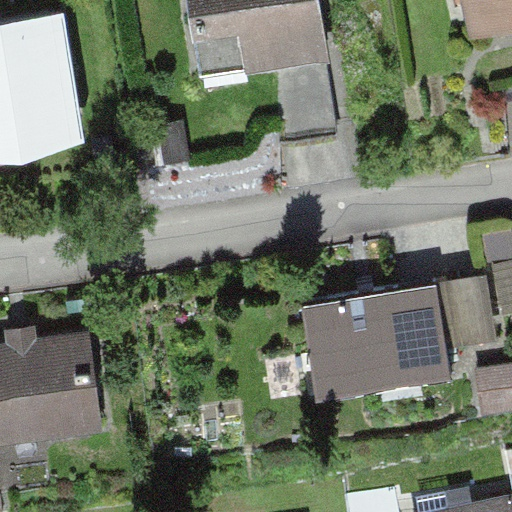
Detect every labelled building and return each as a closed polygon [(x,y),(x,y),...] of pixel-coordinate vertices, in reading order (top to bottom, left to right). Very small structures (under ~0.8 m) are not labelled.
[(321,0),(192,0),(204,72),(280,59),(283,134),(341,126),(321,0)] [(511,36),(511,0),(476,0),(488,43),(511,36)] [(67,4),(0,14),(0,126),(84,114),(67,4)] [(436,290),(307,313),(321,397),(451,374),(436,290)] [(89,333),(0,345),(0,491),(54,484),(47,428),(100,420),(89,333)] [(511,364),(483,369),(488,403),(511,399),(511,364)] [(401,511),(397,488),(348,495),(350,511),(401,511)] [(511,511),(511,497),(439,511),(511,511)]
